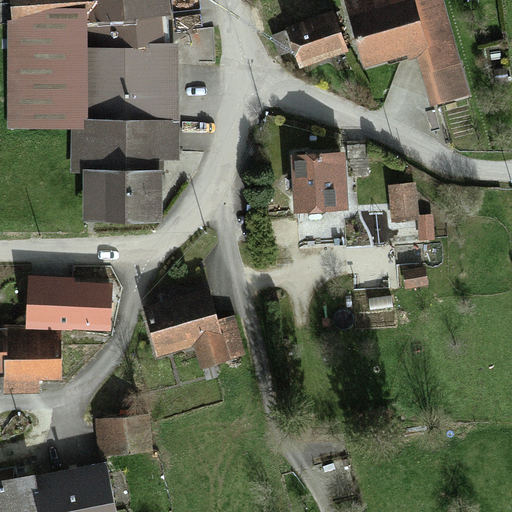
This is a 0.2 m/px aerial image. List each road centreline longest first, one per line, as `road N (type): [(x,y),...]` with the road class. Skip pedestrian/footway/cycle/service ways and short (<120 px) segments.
road 1 (residential): [(204,202),(232,268),(275,425),(325,511)]
road 2 (residential): [(511,166),(428,158),(303,97),(235,87)]
road 3 (residential): [(142,254),(114,340),(92,374),(62,397),(0,401)]
road 4 (residential): [(142,254),(0,252)]
road 5 (residential): [(235,87),(204,202)]
